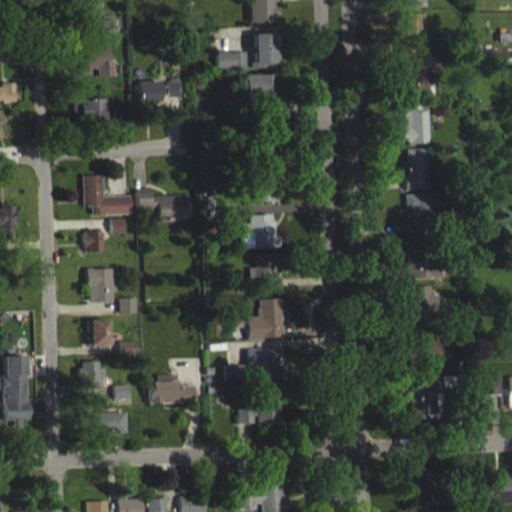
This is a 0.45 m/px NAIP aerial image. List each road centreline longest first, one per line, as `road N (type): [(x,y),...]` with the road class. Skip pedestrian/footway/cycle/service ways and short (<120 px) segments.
road 1 (residential): [(63,511),(35,0)]
road 2 (residential): [(362,511),(345,0)]
road 3 (residential): [(0,459),(511,442)]
road 4 (residential): [(318,0),(333,511)]
road 5 (residential): [(0,154),(178,146)]
